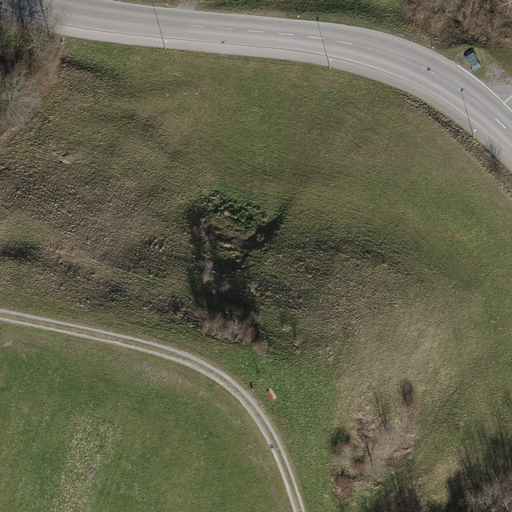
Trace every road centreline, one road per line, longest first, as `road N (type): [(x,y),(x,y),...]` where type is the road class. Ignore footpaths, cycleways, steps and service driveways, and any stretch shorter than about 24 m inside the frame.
road 1 (tertiary): [(25,0),(94,21),(331,40),(426,67),(511,137)]
road 2 (track): [(0,315),(202,365),(252,399),(278,439),(300,511)]
